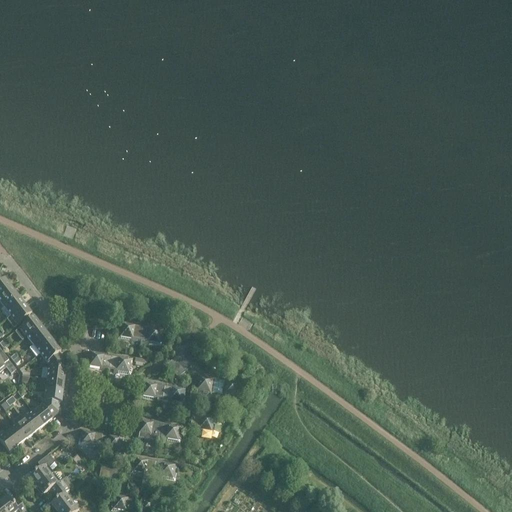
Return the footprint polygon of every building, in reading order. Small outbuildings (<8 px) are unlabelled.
[(73,246),(77,237),(68,233),(64,242),(73,246)] [(5,280),(3,281),(0,276),(0,297),(11,289),(5,280)] [(18,298),(11,289),(0,297),(0,303),(4,308),(18,298)] [(4,308),(1,311),(8,319),(11,317),(25,306),(18,298),(4,308)] [(8,319),(7,320),(14,329),(18,326),(31,315),(25,306),(11,317),(8,319)] [(20,329),(15,333),(22,341),(27,338),(26,337),(40,326),(34,318),(20,329)] [(121,322),(118,339),(140,343),(143,326),(133,324),(133,326),(127,325),(127,323),(121,322)] [(47,335),(40,326),(26,337),(27,338),(33,346),(47,335)] [(162,346),(165,329),(158,328),(158,330),(152,329),(152,327),(143,326),(140,343),(162,346)] [(33,346),(29,349),(36,357),(40,354),(54,343),(47,335),(33,346)] [(65,361),(60,354),(61,353),(54,343),(40,354),(49,366),(65,361)] [(0,361),(3,365),(8,361),(0,350),(0,361)] [(90,351),(87,368),(109,372),(112,355),(102,353),(102,355),(95,354),(96,352),(90,351)] [(181,354),(167,365),(178,379),(191,368),(181,354)] [(127,360),(121,358),(121,356),(112,355),(109,372),(131,376),(134,358),(127,357),(127,360)] [(64,382),(66,371),(64,371),(65,361),(49,366),(47,379),(64,382)] [(144,375),(147,366),(137,364),(134,372),(144,375)] [(194,392),(212,395),(212,394),(217,394),(219,381),(214,380),(215,378),(210,377),(209,379),(203,378),(204,376),(197,375),(194,392)] [(63,392),(64,382),(47,379),(45,390),(63,392)] [(229,381),(224,380),(224,381),(219,381),(217,394),(221,395),(221,397),(238,400),(241,383),(235,382),(235,384),(229,383),(229,381)] [(143,381),(140,398),(162,402),(165,385),(155,383),(155,385),(149,384),(149,382),(143,381)] [(184,405),(187,388),(181,387),(180,389),(174,388),(175,386),(165,385),(162,402),(184,405)] [(59,413),(60,404),(62,404),(63,392),(45,390),(44,405),(59,413)] [(33,413),(43,427),(52,420),(51,419),(59,413),(44,405),(33,413)] [(35,434),(43,427),(33,413),(24,420),(35,434)] [(190,428),(197,429),(196,431),(213,434),(216,417),(210,416),(210,418),(204,417),(204,415),(199,414),(199,415),(192,414),(190,428)] [(21,416),(13,422),(16,426),(26,440),(35,434),(28,424),(24,420),(21,416)] [(136,436),(135,441),(142,442),(142,440),(144,440),(144,442),(157,445),(158,440),(160,424),(161,422),(151,421),(151,423),(145,422),(145,420),(139,419),(136,436)] [(180,443),(183,426),(177,425),(176,427),(170,426),(171,424),(161,422),(158,440),(180,443)] [(16,426),(7,433),(18,447),(26,440),(16,426)] [(87,431),(81,430),(78,447),(100,450),(103,433),(93,432),(93,434),(87,433),(87,431)] [(0,433),(0,436),(1,438),(0,438),(0,442),(9,454),(18,447),(7,433),(5,434),(3,431),(0,433)] [(122,454),(125,437),(119,436),(118,438),(112,437),(112,435),(108,434),(105,451),(122,454)] [(48,456),(38,464),(41,469),(29,478),(30,479),(28,480),(34,487),(35,486),(36,487),(53,474),(49,469),(54,464),(48,456)] [(140,457),(134,456),(131,473),(153,477),(155,460),(146,458),(146,461),(140,460),(140,457)] [(155,460),(153,477),(174,481),(177,464),(171,463),(171,465),(165,464),(165,462),(155,460)] [(115,486),(117,473),(118,468),(101,466),(98,483),(115,486)] [(53,496),(59,492),(70,483),(66,479),(60,483),(53,474),(36,487),(38,489),(36,490),(41,497),(43,496),(49,491),(53,496)] [(70,483),(59,492),(53,496),(57,501),(51,506),(49,508),(52,511),(60,511),(75,501),(68,493),(73,488),(70,483)] [(126,498),(120,497),(120,495),(114,494),(111,511),(117,511),(133,511),(136,498),(126,496),(126,498)] [(4,498),(0,500),(0,506),(4,511),(26,511),(17,500),(16,501),(18,502),(14,505),(7,497),(5,499),(4,498)] [(86,507),(79,498),(75,501),(60,511),(91,511),(87,506),(86,507)] [(151,502),(145,501),(146,499),(140,498),(138,511),(155,511),(157,501),(152,500),(151,502)]
